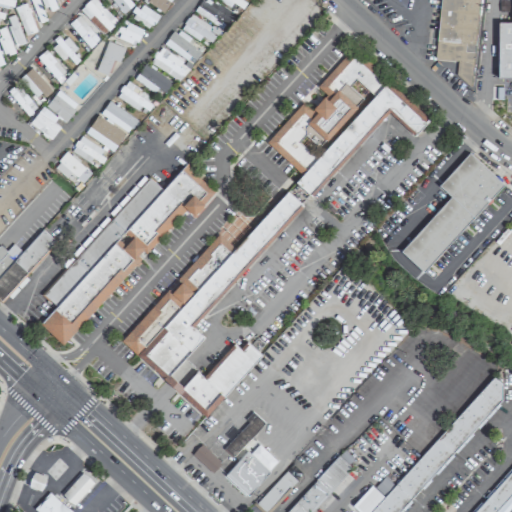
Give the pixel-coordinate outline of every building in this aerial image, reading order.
[(0,0),(0,5),(12,8),(13,0),(0,0)] [(24,0),(34,25),(45,20),(37,0),(24,0)] [(40,0),(44,9),(54,5),(51,0),(40,0)] [(103,35),(117,21),(94,0),(88,0),(78,10),(103,35)] [(109,0),(120,15),(132,6),(127,0),(109,0)] [(162,12),(170,0),(147,0),(146,1),(162,12)] [(202,0),(195,12),(222,30),(233,14),(212,0),(202,0)] [(220,0),(220,2),(229,8),(232,3),(242,9),(245,2),(241,0),(220,0)] [(479,0),(440,0),(436,59),(459,60),(457,78),(474,79),(479,0)] [(24,35),(35,31),(25,3),(14,7),(24,35)] [(511,76),(511,3),(501,3),(501,13),(511,13),(511,21),(498,21),(498,61),(483,61),(483,76),(511,76)] [(129,17),(150,29),(157,15),(136,4),(129,17)] [(180,29),(198,41),(201,37),(211,44),(219,31),(190,13),(180,29)] [(6,17),(14,46),(23,43),(15,15),(6,17)] [(98,40),(78,15),(68,23),(87,48),(98,40)] [(142,29),(121,20),(114,36),(135,46),(142,29)] [(0,27),(0,44),(3,55),(13,52),(5,26),(0,27)] [(200,51),(187,42),(190,38),(175,28),(162,46),(160,45),(149,62),(179,82),(200,51)] [(112,59),(118,62),(124,48),(107,41),(95,71),(106,75),(112,59)] [(266,142),(302,174),(295,181),(311,196),(388,110),(416,135),(428,122),(349,51),(319,85),(326,91),(310,108),(302,101),(266,142)] [(171,80),(142,64),(133,80),(162,96),(171,80)] [(52,86),(33,66),(20,78),(39,98),(52,86)] [(145,114),(154,101),(125,81),(116,94),(145,114)] [(6,93),(27,115),(36,107),(16,84),(6,93)] [(77,103),(56,89),(44,107),(65,121),(77,103)] [(99,113),(127,132),(136,120),(107,101),(99,113)] [(52,122),(56,117),(40,105),(27,123),(49,140),(59,127),(52,122)] [(84,134),(113,150),(124,131),(94,115),(84,134)] [(107,154),(78,137),(69,151),(89,162),(91,158),(101,164),(107,154)] [(52,165),(70,182),(84,167),(65,150),(52,165)] [(450,195),(400,251),(424,272),(504,183),(469,151),(438,185),(450,195)] [(42,294),(55,305),(39,323),(61,344),(185,208),(192,215),(214,191),(185,164),(161,189),(148,177),(42,294)] [(205,416),(260,354),(248,343),(242,349),(235,344),(205,378),(184,359),(204,337),(193,327),(304,204),(287,190),(232,251),(222,243),(224,241),(217,235),(121,340),(205,416)] [(0,242),(0,299),(3,302),(56,241),(42,228),(17,257),(0,242)] [(399,511),(508,390),(492,375),(384,496),(372,485),(347,511),(399,511)] [(265,423),(255,414),(223,446),(232,456),(265,423)] [(211,473),(221,463),(202,443),(192,453),(211,473)] [(340,453),(348,462),(357,454),(349,445),(340,453)] [(224,475),(247,495),(269,470),(246,450),(224,475)] [(311,511),(352,468),(338,455),(284,511),(311,511)] [(511,467),(472,511),(494,511),(495,511),(496,511),(506,511),(511,506),(511,467)] [(254,503),(263,511),(267,511),(298,481),(292,474),(287,469),(254,503)] [(42,490),(45,475),(32,471),(28,486),(42,490)] [(95,483),(83,471),(61,493),(73,504),(95,483)] [(39,511),(72,511),(50,492),(35,508),(39,511)]
